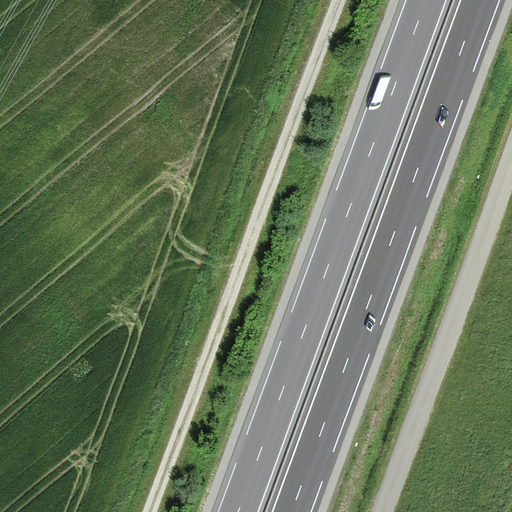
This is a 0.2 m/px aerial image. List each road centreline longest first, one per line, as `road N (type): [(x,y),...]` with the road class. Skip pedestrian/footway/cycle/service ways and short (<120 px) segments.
road 1 (track): [(341,0),(152,511)]
road 2 (trunk): [(299,511),(487,0)]
road 3 (trunk): [(422,0),(234,511)]
road 4 (unclassified): [(511,164),(383,511)]
